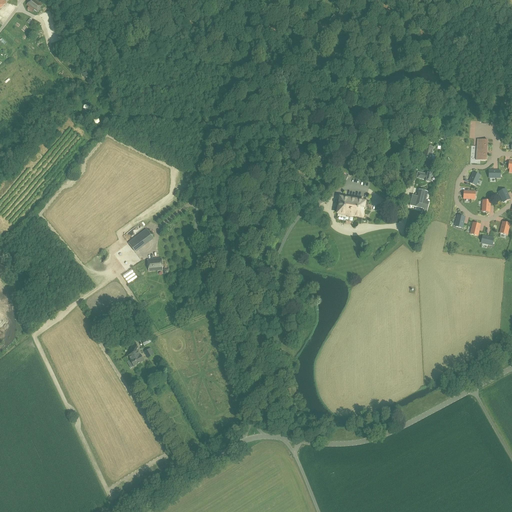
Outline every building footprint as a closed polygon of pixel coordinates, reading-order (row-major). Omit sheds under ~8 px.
[(33,10),(37,13),(43,4),(37,0),(29,0),(26,5),(29,7),(27,10),(31,12),(33,10)] [(329,22),(337,27),(342,21),(342,19),(339,17),(338,18),(334,15),(329,22)] [(476,160),(486,161),(488,140),(477,139),(477,140),(478,140),(476,160)] [(426,159),(430,160),(430,159),(432,160),(434,159),(435,156),(434,156),(432,155),(433,148),(425,146),(424,150),(425,150),(424,158),(426,158),(426,159)] [(315,155),(320,161),(327,157),(329,155),(327,150),(323,152),(323,150),(315,155)] [(339,177),(346,180),(348,176),(341,172),(341,173),(339,172),(337,175),(339,176),(339,177)] [(426,182),(430,183),(432,174),(428,173),(427,174),(418,172),(416,178),(426,180),(426,182)] [(473,173),(469,183),(476,186),(480,176),(473,173)] [(395,187),(399,192),(404,190),(401,184),(395,187)] [(505,189),(499,192),(503,202),(510,199),(505,189)] [(422,213),(427,214),(429,202),(426,202),(428,192),(419,190),(418,194),(416,193),(415,196),(412,195),(410,206),(423,209),(422,213)] [(354,217),(365,219),(366,217),(363,217),(364,207),(367,207),(368,203),(365,202),(340,198),(338,214),(346,215),(347,216),(348,217),(349,217),(350,217),(351,218),(352,218),(354,217)] [(458,216),(455,226),(462,228),(465,217),(458,216)] [(503,222),(500,233),(507,235),(510,224),(503,222)] [(473,223),(471,234),(478,236),(480,225),(473,223)] [(128,243),(135,253),(154,239),(153,238),(146,229),(128,243)] [(483,236),(481,243),(492,246),(494,239),(483,236)] [(147,259),(148,270),(162,269),(161,258),(147,259)] [(144,346),(150,344),(151,343),(149,339),(149,338),(142,341),(144,346)] [(132,342),(125,358),(137,351),(137,350),(132,342)] [(143,350),(147,357),(153,353),(149,347),(143,350)] [(127,362),(131,369),(144,361),(140,354),(139,355),(137,351),(129,355),(132,360),(127,362)]
